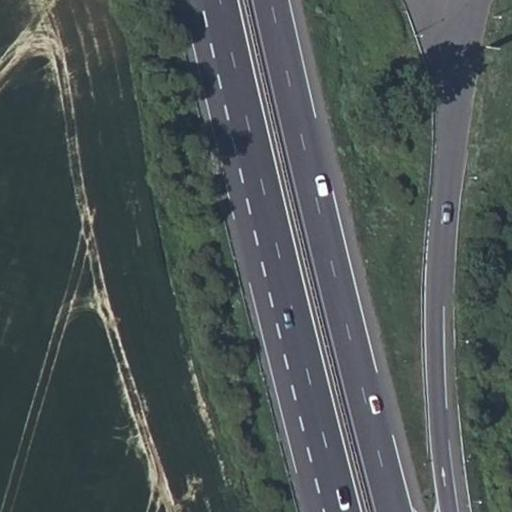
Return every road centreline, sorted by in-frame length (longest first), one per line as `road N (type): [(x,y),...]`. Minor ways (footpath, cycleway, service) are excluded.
road 1 (trunk): [(218,0),(342,511)]
road 2 (trunk): [(393,511),(270,0)]
